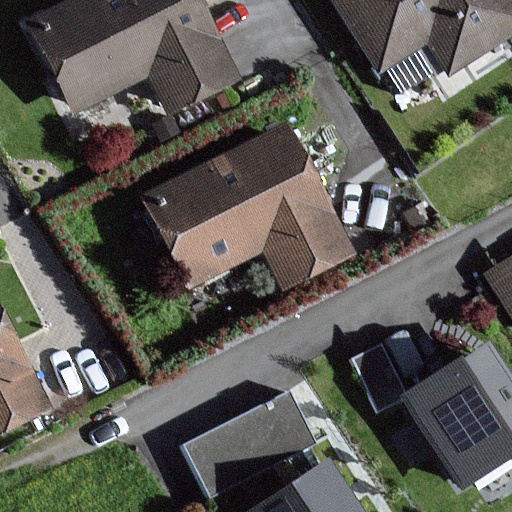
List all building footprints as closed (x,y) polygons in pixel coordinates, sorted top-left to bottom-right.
[(197,0),(76,0),(33,22),(76,106),(149,69),(169,108),(235,74),(197,0)] [(511,0),(338,0),(382,67),(431,35),(453,70),(511,31),(511,0)] [(287,125),(149,192),(192,281),(264,246),(283,284),(349,252),(287,125)] [(0,311),(0,428),(46,406),(0,311)] [(409,394),(466,480),(511,450),(511,375),(492,345),(466,362),(464,359),(409,394)] [(287,396),(186,446),(209,491),(310,441),(287,396)] [(367,511),(335,461),(254,511),(367,511)]
